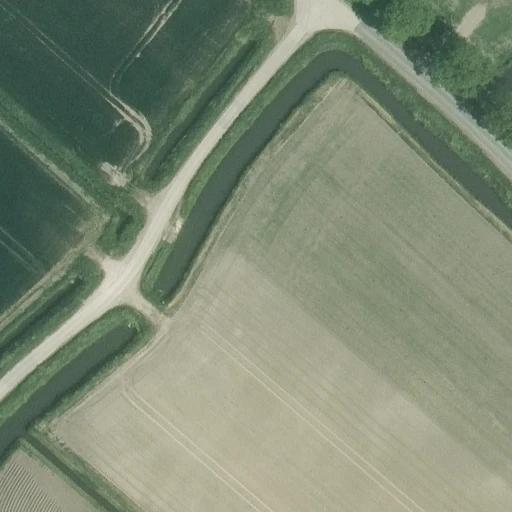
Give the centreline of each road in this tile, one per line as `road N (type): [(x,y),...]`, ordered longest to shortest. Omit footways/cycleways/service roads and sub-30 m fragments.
road 1 (unclassified): [(0,393),(113,289),(218,121),(322,0)]
road 2 (unclassified): [(511,166),(328,0)]
